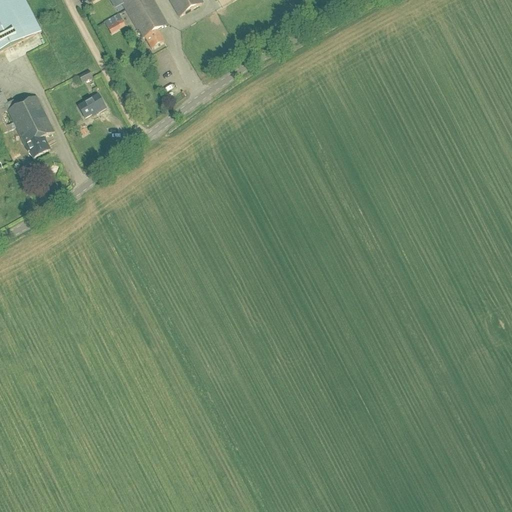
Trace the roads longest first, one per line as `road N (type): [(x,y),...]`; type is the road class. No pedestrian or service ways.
road 1 (unclassified): [(142,142),(224,83),(367,0)]
road 2 (unclassified): [(0,242),(142,142)]
road 3 (unclassified): [(142,142),(67,0)]
